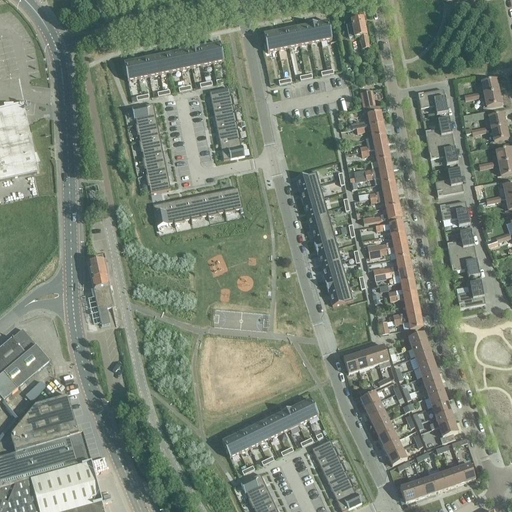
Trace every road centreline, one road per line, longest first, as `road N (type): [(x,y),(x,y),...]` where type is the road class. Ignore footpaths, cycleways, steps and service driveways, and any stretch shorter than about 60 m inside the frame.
road 1 (residential): [(497,489),(441,331),(375,0)]
road 2 (residential): [(387,500),(342,401),(270,159)]
road 3 (residential): [(200,511),(151,421),(108,225)]
road 4 (secondary): [(73,296),(54,48)]
road 5 (secondary): [(141,511),(85,379),(73,296)]
road 6 (residential): [(54,48),(126,25),(216,11)]
road 7 (residential): [(270,159),(241,6)]
road 8 (residential): [(182,100),(199,175),(270,159)]
